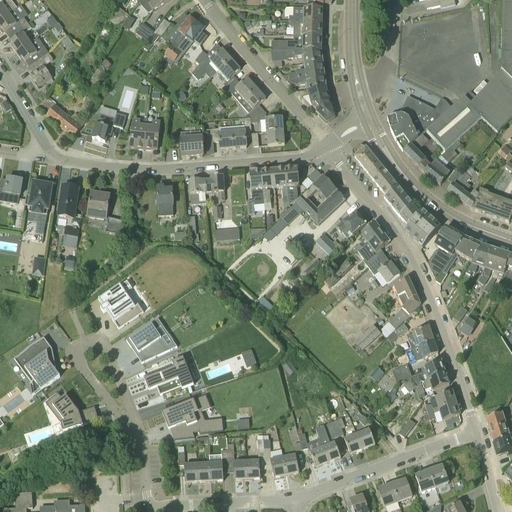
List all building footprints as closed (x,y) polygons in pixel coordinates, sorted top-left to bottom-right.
[(0,0),(0,21),(10,15),(17,10),(9,0),(0,0)] [(156,0),(149,5),(152,10),(159,5),(160,7),(171,0),(170,0),(156,0)] [(308,0),(308,10),(315,10),(315,6),(323,6),(324,5),(331,5),(331,0),(314,0),(312,0),(308,0)] [(456,6),(454,0),(415,0),(416,4),(425,2),(427,10),(440,7),(441,10),(456,6)] [(450,148),(458,141),(465,134),(481,119),(498,135),(511,121),(511,119),(511,0),(501,0),(500,72),(501,73),(476,99),(470,93),(453,109),(426,132),(445,153),(450,148)] [(121,31),(129,17),(114,6),(104,19),(121,31)] [(308,10),(299,9),(285,9),(285,18),(289,18),(289,23),(322,24),(322,10),(315,10),(308,10)] [(9,38),(27,24),(24,19),(17,10),(10,15),(0,21),(0,31),(0,32),(2,30),(5,34),(5,33),(9,38)] [(190,17),(189,18),(185,15),(174,29),(178,32),(180,34),(171,46),(171,47),(164,56),(165,56),(162,60),(166,63),(198,23),(190,17)] [(165,19),(157,33),(165,38),(173,24),(165,19)] [(198,23),(166,63),(171,67),(181,54),(182,55),(187,47),(189,49),(193,43),(205,28),(198,23)] [(321,39),(322,24),(289,23),(289,27),(291,29),(294,29),(293,37),(321,39)] [(30,45),(30,44),(23,35),(31,29),(27,24),(9,38),(12,42),(11,43),(14,46),(11,48),(16,54),(30,45)] [(62,30),(59,24),(54,27),(58,33),(62,30)] [(141,39),(147,43),(155,33),(149,29),(141,39)] [(155,33),(147,43),(148,44),(151,47),(152,47),(160,37),(155,33)] [(203,34),(197,44),(202,47),(208,37),(203,34)] [(321,53),(321,39),(293,37),(293,44),(287,43),(287,51),(321,53)] [(73,45),(68,38),(61,43),(66,50),(73,45)] [(42,59),(48,54),(38,39),(30,44),(30,45),(16,54),(21,61),(23,59),(26,63),(27,62),(30,67),(27,69),(42,59)] [(287,51),(287,43),(271,43),(271,52),(287,52),(287,51)] [(219,73),(220,72),(232,61),(223,51),(221,52),(216,46),(207,56),(199,66),(200,66),(196,71),(192,75),(198,82),(202,80),(201,79),(206,75),(210,81),(216,76),(219,73)] [(322,65),(321,53),(287,51),(287,52),(271,52),(273,64),(287,62),(287,60),(304,58),(305,67),(322,65)] [(199,66),(207,56),(203,53),(195,62),(199,66)] [(45,68),(47,66),(42,59),(27,69),(31,75),(39,88),(52,79),(45,68)] [(100,65),(106,71),(111,66),(105,60),(100,65)] [(219,73),(228,82),(224,86),(228,90),(237,82),(233,77),(240,71),(232,61),(220,72),(219,73)] [(289,81),(324,77),(322,65),(305,67),(306,73),(288,75),(288,76),(289,81)] [(68,67),(65,71),(72,77),(76,73),(68,67)] [(73,80),(67,74),(62,80),(67,84),(71,83),(73,80)] [(308,92),(326,90),(326,89),(324,77),(289,81),(289,82),(290,86),(292,88),(306,87),(306,92),(308,92)] [(240,105),(257,90),(248,80),(241,86),(237,82),(228,90),(232,95),(240,105)] [(478,97),(488,86),(484,82),(474,93),(478,97)] [(253,119),(262,111),(258,107),(266,100),(257,90),(240,105),(249,115),(253,119)] [(308,92),(306,92),(297,93),(302,98),(309,96),(313,109),(327,124),(334,118),(326,90),(308,92)] [(180,104),(185,100),(186,100),(186,99),(185,97),(184,95),(183,94),(181,93),(180,92),(179,93),(174,97),(180,104)] [(70,121),(54,108),(56,106),(46,98),(37,109),(47,117),(74,138),(80,129),(79,128),(84,123),(76,116),(74,116),(70,121)] [(426,132),(453,109),(446,101),(435,111),(427,107),(408,98),(402,110),(401,116),(396,118),(396,116),(387,119),(390,131),(396,143),(403,153),(422,136),(426,132)] [(11,111),(6,102),(2,105),(7,113),(11,111)] [(117,116),(102,111),(92,140),(105,144),(108,135),(111,136),(113,128),(122,131),(126,118),(117,115),(117,116)] [(251,120),(251,125),(257,124),(267,116),(262,111),(253,119),(251,120)] [(267,134),(284,133),(283,119),(265,121),(266,121),(260,122),(261,134),(267,134)] [(252,137),(252,135),(251,125),(251,120),(244,120),(245,131),(232,132),(233,150),(247,149),(246,138),(252,137)] [(144,150),(147,123),(134,122),(131,149),(144,150)] [(147,123),(144,150),(157,152),(159,125),(147,123)] [(233,150),(232,132),(219,133),(219,130),(204,131),(209,138),(210,139),(213,138),(213,144),(219,144),(220,151),(233,150)] [(203,138),(200,138),(200,133),(181,134),(181,140),(180,140),(181,160),(203,158),(204,156),(203,138)] [(267,134),(268,147),(285,146),(284,133),(267,134)] [(423,174),(431,167),(417,153),(428,142),(422,136),(403,153),(423,174)] [(450,148),(454,152),(461,145),(458,141),(450,148)] [(511,157),(510,155),(511,152),(511,151),(505,146),(498,155),(508,163),(511,158),(511,157)] [(457,156),(454,152),(450,148),(445,153),(441,157),(448,165),(457,156)] [(386,198),(398,188),(366,149),(354,158),(386,198)] [(431,167),(423,174),(440,187),(450,174),(435,163),(431,167)] [(472,211),(478,196),(474,192),(470,198),(460,190),(462,187),(477,175),(471,169),(466,175),(466,174),(463,177),(453,185),(448,193),(449,194),(472,211)] [(286,171),(288,207),(289,207),(298,200),(297,187),(299,187),(297,170),(286,171)] [(284,211),(288,207),(286,171),(274,172),(275,189),(283,188),(283,190),(282,190),(284,211)] [(314,185),(315,184),(322,177),(316,171),(308,179),(314,185)] [(448,181),(453,185),(463,177),(456,171),(448,181)] [(266,190),(275,189),(274,172),(262,173),(264,206),(270,205),(269,192),(267,192),(266,190)] [(254,206),(264,206),(262,173),(250,175),(252,200),(253,200),(253,201),(247,202),(248,216),(255,216),(254,206)] [(204,182),(205,195),(205,194),(211,194),(212,194),(218,194),(218,202),(224,202),(223,193),(224,193),(223,177),(211,178),(211,181),(204,182)] [(316,228),(318,226),(319,227),(346,202),(336,192),(323,178),(293,207),(281,218),(277,222),(278,223),(257,243),(263,249),(287,226),(288,227),(304,211),(316,223),(314,225),(316,228)] [(25,207),(27,196),(26,196),(26,201),(19,200),(20,196),(21,196),(23,182),(7,179),(5,194),(4,200),(19,202),(16,219),(23,220),(25,207)] [(205,194),(205,195),(204,182),(189,183),(191,204),(199,203),(199,206),(206,206),(205,194)] [(47,216),(51,189),(52,187),(34,184),(31,197),(27,196),(25,207),(30,208),(29,213),(47,216)] [(77,249),(82,218),(75,217),(79,191),(62,188),(58,218),(61,218),(60,221),(68,222),(67,227),(66,227),(63,247),(77,249)] [(163,192),(163,189),(157,189),(158,218),(173,217),(172,191),(163,192)] [(399,189),(385,200),(407,228),(403,232),(417,250),(419,247),(423,250),(437,233),(435,231),(437,228),(423,212),(420,215),(399,189)] [(472,211),(485,216),(511,225),(511,206),(487,198),(488,194),(480,191),(478,196),(472,211)] [(108,211),(110,197),(91,194),(87,218),(104,221),(106,210),(108,211)] [(221,231),(220,221),(222,221),(221,209),(213,209),(214,221),(216,242),(234,241),(233,230),(221,231)] [(365,225),(357,214),(350,220),(348,218),(342,223),(343,224),(337,228),(342,234),(342,233),(348,241),(367,226),(366,224),(365,225)] [(188,236),(196,235),(195,218),(187,219),(188,236)] [(123,235),(122,222),(108,219),(106,232),(123,235)] [(358,253),(382,235),(375,225),(361,236),(365,240),(361,243),(362,244),(353,251),(356,255),(358,253)] [(442,273),(464,239),(446,229),(435,246),(439,248),(428,264),(436,283),(442,273)] [(367,267),(383,256),(384,255),(381,251),(389,244),(382,235),(358,253),(364,261),(363,262),(367,267)] [(329,257),(337,249),(324,236),(316,244),(329,257)] [(472,264),(482,247),(482,246),(464,239),(442,273),(436,283),(441,286),(447,276),(447,275),(459,256),(472,264)] [(351,244),(348,241),(342,246),(341,246),(345,250),(346,249),(351,244)] [(503,280),(511,256),(482,247),(472,264),(458,287),(465,291),(470,282),(468,281),(473,273),(475,275),(478,267),(485,269),(482,276),(478,284),(478,283),(468,297),(475,302),(479,294),(476,292),(479,289),(481,290),(483,287),(484,287),(488,280),(491,271),(494,273),(491,281),(484,292),(487,293),(497,280),(501,282),(502,282),(503,280)] [(383,256),(367,267),(374,277),(379,274),(388,285),(400,276),(391,264),(389,265),(383,256)] [(507,290),(503,296),(504,296),(510,299),(511,294),(511,256),(503,280),(502,282),(501,282),(499,287),(501,288),(507,290)] [(73,269),(75,259),(67,257),(66,268),(73,269)] [(42,277),(45,262),(36,260),(33,275),(42,277)] [(316,261),(312,265),(316,270),(321,265),(316,261)] [(351,268),(346,264),(324,285),(329,289),(351,268)] [(397,330),(407,320),(421,307),(408,280),(393,286),(399,298),(404,308),(389,323),(397,330)] [(135,308),(120,287),(100,300),(99,300),(98,301),(100,303),(101,302),(104,307),(101,310),(104,314),(109,311),(111,314),(110,315),(113,320),(112,321),(114,323),(115,323),(118,328),(117,328),(119,331),(144,314),(138,306),(135,308)] [(351,287),(344,291),(348,297),(355,292),(351,287)] [(260,300),(255,305),(268,317),(273,312),(260,300)] [(459,324),(466,314),(467,312),(461,308),(453,319),(459,324)] [(469,337),(475,327),(477,324),(475,323),(468,319),(460,332),(469,337)] [(170,352),(157,331),(163,327),(158,320),(126,342),(131,349),(133,347),(145,363),(170,352)] [(395,331),(388,324),(380,332),(387,339),(395,331)] [(391,344),(400,337),(408,331),(404,325),(394,333),(394,334),(387,339),(391,344)] [(363,351),(380,335),(374,327),(356,344),(363,351)] [(419,348),(433,342),(429,329),(407,337),(411,350),(412,350),(419,348)] [(60,378),(49,364),(54,360),(52,351),(44,340),(14,361),(18,366),(20,364),(42,392),(60,378)] [(419,348),(412,350),(416,360),(422,360),(423,361),(438,355),(433,342),(419,348)] [(241,355),(247,370),(257,366),(251,351),(241,355)] [(194,387),(183,360),(172,364),(174,370),(145,381),(149,392),(157,389),(158,390),(146,395),(149,401),(182,389),(183,391),(194,387)] [(421,384),(445,375),(441,363),(422,369),(424,375),(422,376),(412,379),(410,373),(395,379),(397,385),(406,382),(407,385),(404,388),(409,395),(416,389),(417,389),(421,384)] [(290,376),(295,372),(288,364),(283,367),(290,376)] [(395,379),(410,373),(407,366),(392,372),(395,379)] [(378,368),(371,376),(377,381),(384,373),(378,368)] [(421,384),(417,389),(416,390),(419,397),(425,394),(424,392),(432,389),(433,393),(450,386),(445,375),(421,384)] [(391,403),(396,398),(390,393),(386,399),(391,403)] [(428,415),(456,405),(452,394),(436,399),(438,408),(433,410),(432,406),(425,408),(428,415)] [(62,400),(58,395),(49,402),(65,423),(61,425),(64,433),(99,422),(95,409),(77,415),(75,412),(76,411),(66,397),(62,400)] [(197,424),(194,414),(209,408),(205,399),(206,398),(206,397),(194,402),(162,414),(169,431),(170,431),(175,441),(188,440),(195,439),(193,435),(199,432),(201,435),(223,433),(222,421),(205,423),(197,424)] [(456,405),(428,415),(430,421),(436,419),(435,415),(440,414),(443,422),(460,417),(456,405)] [(490,432),(511,425),(511,420),(507,422),(506,420),(504,421),(503,416),(486,420),(490,432)] [(364,418),(359,422),(365,428),(369,423),(364,418)] [(238,431),(249,430),(249,421),(237,422),(238,431)] [(332,424),(338,439),(344,436),(342,430),(341,430),(338,421),(332,424)] [(405,439),(416,425),(410,421),(399,435),(405,439)] [(332,441),(338,439),(332,424),(326,426),(332,441)] [(494,444),(511,437),(511,425),(490,432),(494,444)] [(357,436),(363,451),(375,447),(370,432),(357,436)] [(300,444),(302,452),(308,450),(305,436),(298,437),(300,444)] [(350,456),(363,451),(357,436),(345,441),(350,456)] [(511,437),(494,444),(496,452),(497,452),(498,456),(508,453),(508,455),(511,454),(511,444),(510,439),(511,438),(511,437)] [(266,471),(265,450),(264,450),(264,442),(263,442),(257,442),(258,463),(247,463),(247,481),(261,480),(260,471),(266,471)] [(296,453),(302,452),(300,444),(294,446),(296,453)] [(323,450),(328,465),(341,460),(335,445),(323,450)] [(286,477),(283,460),(271,462),(271,450),(265,450),(266,471),(272,470),(274,480),(286,477)] [(316,469),(328,465),(323,450),(311,454),(316,469)] [(223,473),(228,473),(227,452),(221,452),(222,465),(210,465),(211,483),(223,482),(223,473)] [(247,481),(247,463),(234,464),(234,452),(227,452),(228,473),(234,473),(234,482),(247,481)] [(198,484),(197,466),(185,467),(185,454),(178,455),(178,467),(184,467),(185,485),(198,484)] [(283,460),(286,477),(299,474),(296,457),(283,460)] [(198,484),(211,483),(210,465),(197,466),(198,484)] [(429,473),(435,489),(448,485),(443,468),(429,473)] [(422,494),(435,489),(429,473),(416,478),(422,494)] [(391,487),(397,504),(411,499),(406,482),(391,487)] [(384,508),(397,504),(391,487),(378,492),(384,508)] [(17,511),(2,511),(86,511),(86,507),(72,508),(71,502),(55,503),(55,508),(40,509),(40,511),(28,511),(33,509),(32,495),(16,496),(17,511)] [(349,511),(367,511),(363,498),(350,503),(352,506),(347,507),(348,510),(349,511)]
